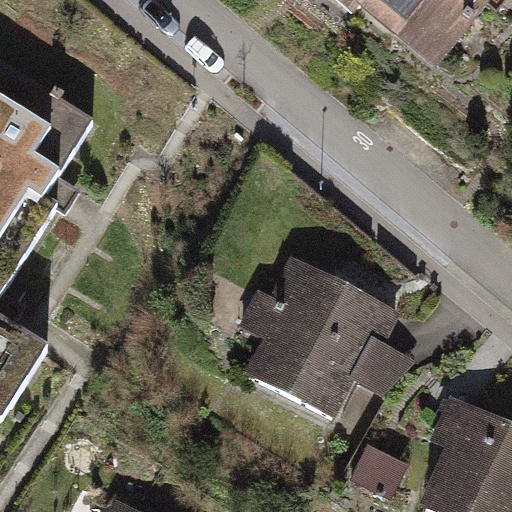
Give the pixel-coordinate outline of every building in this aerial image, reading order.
[(399,32),(439,64),(491,0),(365,0),(364,2),(366,4),(369,0),(375,0),(405,24),(399,32)] [(0,251),(22,265),(58,209),(45,201),(93,126),(61,106),(64,101),(56,96),(52,101),(0,67),(0,251)] [(0,422),(3,424),(48,353),(0,322),(0,300),(22,265),(0,251),(0,422)] [(251,379),(331,420),(351,381),(372,340),(381,345),(382,344),(396,317),(295,265),(275,304),(260,296),(243,329),(269,342),(251,379)] [(399,353),(382,344),(381,345),(372,340),(351,381),(384,399),(407,373),(399,353)] [(429,511),(511,511),(511,430),(451,403),(434,442),(453,451),(427,511),(429,511)] [(403,469),(372,453),(358,480),(389,496),(403,469)]
